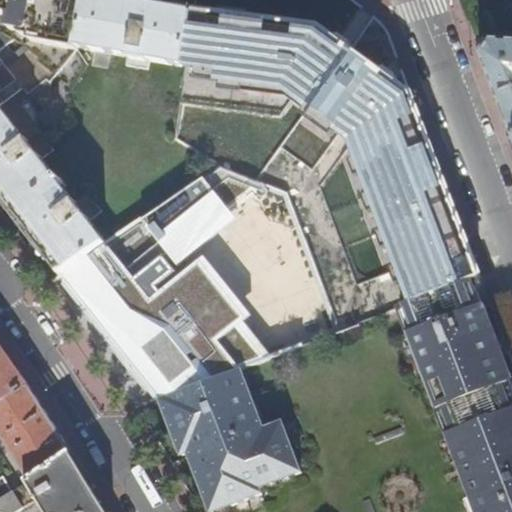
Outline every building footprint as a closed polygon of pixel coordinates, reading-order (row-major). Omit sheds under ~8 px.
[(67,0),(0,0),(0,33),(1,33),(13,40),(26,49),(48,62),(53,68),(55,66),(67,0)] [(116,0),(67,0),(55,66),(53,68),(48,62),(26,49),(10,61),(9,69),(25,90),(0,109),(0,197),(33,239),(32,241),(42,255),(47,253),(53,261),(52,263),(62,277),(77,267),(108,246),(62,186),(64,185),(60,179),(57,181),(28,142),(40,132),(19,104),(48,81),(53,83),(79,51),(80,49),(134,57),(133,60),(148,62),(148,60),(187,65),(195,12),(141,3),(116,0)] [(187,65),(184,87),(202,90),(205,65),(300,77),(306,83),(306,87),(308,91),(314,95),(317,95),(322,93),(352,116),(352,121),(360,128),(364,129),(367,127),(375,134),(421,254),(362,277),(330,200),(314,205),(361,325),(403,308),(467,285),(483,278),(414,97),(395,83),(387,78),(383,75),(350,51),(338,42),(321,30),(195,12),(187,65)] [(1,33),(0,33),(0,49),(13,40),(1,33)] [(511,42),(488,41),(481,51),(493,82),(500,102),(511,133),(511,42)] [(196,389),(118,238),(108,246),(77,267),(95,310),(124,368),(130,366),(149,407),(165,401),(196,389)] [(478,312),(467,285),(403,308),(433,387),(439,385),(449,409),(442,412),(479,511),(511,511),(511,405),(506,390),(511,388),(511,384),(491,329),(483,310),(478,312)] [(0,406),(29,387),(4,353),(0,347),(0,406)] [(196,389),(165,401),(180,441),(187,439),(214,508),(232,501),(236,508),(267,496),(265,490),(306,473),(288,426),(268,434),(266,426),(257,429),(236,374),(196,389)] [(52,423),(29,387),(0,406),(0,435),(18,466),(29,483),(71,454),(52,423)] [(0,511),(17,511),(37,500),(44,511),(106,511),(92,489),(71,454),(29,483),(0,501),(0,511)]
